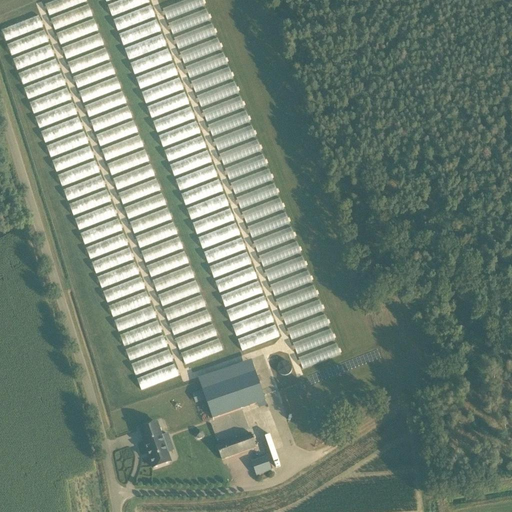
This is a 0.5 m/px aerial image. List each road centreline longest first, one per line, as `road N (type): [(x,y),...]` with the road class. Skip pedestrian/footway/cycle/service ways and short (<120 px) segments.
road 1 (unclassified): [(113,498),(99,428),(0,117)]
road 2 (track): [(511,349),(320,457)]
road 3 (unclassified): [(113,498),(248,489),(320,457)]
